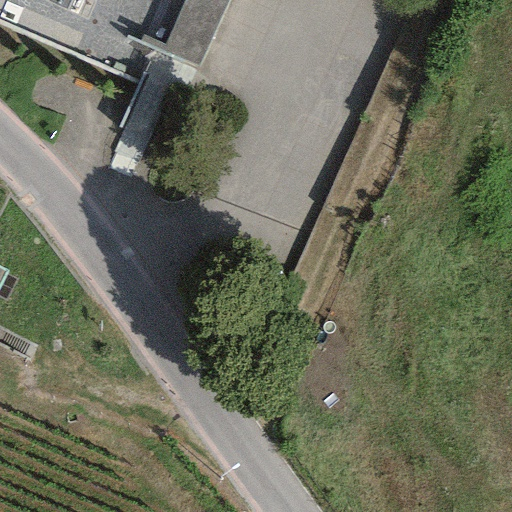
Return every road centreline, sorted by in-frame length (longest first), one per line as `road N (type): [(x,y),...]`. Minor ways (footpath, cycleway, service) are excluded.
road 1 (track): [(260,499),(447,0)]
road 2 (tertiary): [(270,511),(0,142)]
road 3 (track): [(201,417),(0,366)]
